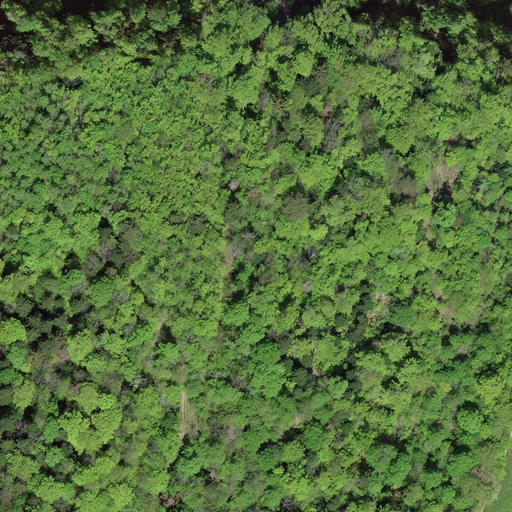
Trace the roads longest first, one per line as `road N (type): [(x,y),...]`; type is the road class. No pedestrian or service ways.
road 1 (track): [(183,408),(174,353),(112,242),(42,160),(0,133)]
road 2 (track): [(183,408),(196,402),(221,275),(210,170),(175,86)]
road 3 (track): [(450,511),(426,183)]
road 4 (track): [(112,242),(93,171),(50,80)]
road 5 (track): [(183,408),(157,427),(109,511)]
